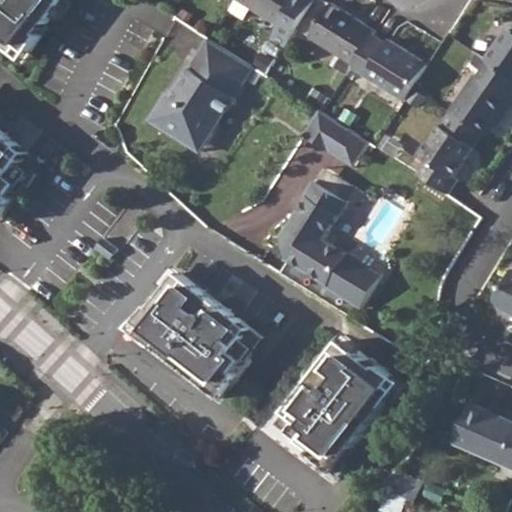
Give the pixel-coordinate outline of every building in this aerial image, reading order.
[(0,0),(0,48),(16,60),(21,53),(29,59),(40,41),(37,39),(45,29),(46,29),(64,5),(58,0),(0,0)] [(241,0),(280,24),(272,37),(287,47),(316,0),(241,0)] [(310,35),(355,65),(374,36),(377,31),(332,3),(310,35)] [(511,31),(509,30),(488,60),(493,63),(511,75),(511,31)] [(355,65),(354,66),(407,101),(416,86),(429,66),(389,40),(386,44),(374,36),(355,65)] [(254,70),(210,43),(209,42),(200,56),(216,66),(206,81),(190,71),(174,99),(169,96),(152,124),(201,155),(236,100),(226,94),(235,79),(246,85),(254,70)] [(465,99),(455,113),(485,134),(490,136),(498,123),(511,103),(511,75),(493,63),(482,78),(479,76),(465,99)] [(324,114),(321,112),(305,138),(330,153),(338,141),(363,156),(372,143),(324,114)] [(431,164),(423,175),(452,194),(460,181),(456,178),(481,140),(485,134),(455,113),(445,128),(442,127),(422,158),(431,164)] [(20,152),(0,134),(0,223),(2,225),(15,206),(12,203),(18,195),(19,195),(32,178),(21,169),(23,166),(15,159),(20,152)] [(350,204),(318,183),(309,198),(311,199),(286,240),(290,243),(293,256),(290,260),(331,286),(330,288),(365,310),(384,278),(329,243),(328,238),(350,204)] [(106,242),(99,253),(114,264),(121,254),(106,242)] [(262,339),(178,274),(160,298),(161,299),(153,310),(150,307),(136,323),(144,329),(139,336),(197,381),(200,376),(224,395),(247,361),(245,361),(262,339)] [(511,282),(508,283),(501,298),(505,306),(511,309),(511,282)] [(368,359),(345,340),(280,423),(300,442),(301,440),(313,451),(310,455),(338,480),(350,466),(344,461),(340,457),(350,444),(354,447),(399,390),(392,385),(399,377),(369,358),(368,359)] [(458,439),(511,462),(511,416),(475,401),(458,439)] [(400,465),(383,482),(410,495),(419,475),(400,465)]
